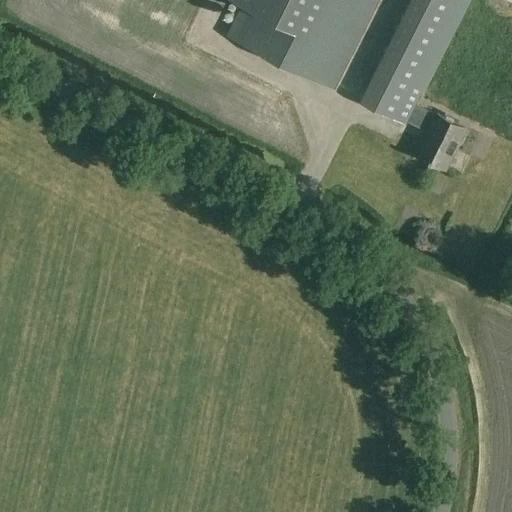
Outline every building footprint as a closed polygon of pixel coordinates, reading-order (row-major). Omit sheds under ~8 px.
[(248,0),(251,1),(234,34),(299,67),(340,88),(341,85),(374,21),(384,0),(248,0)] [(176,15),(177,51),(227,50),(226,3),(197,4),(198,15),(176,15)] [(417,104),(409,120),(431,130),(418,154),(446,168),(467,125),(439,111),(437,114),(417,104)] [(299,114),(302,129),(314,127),(311,112),(299,114)] [(381,144),(385,135),(367,127),(363,136),(381,144)]
